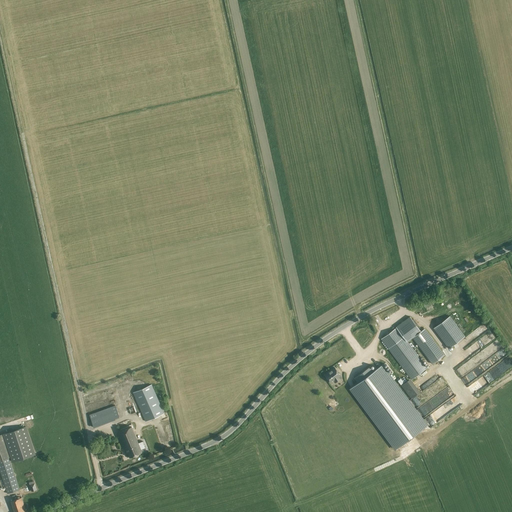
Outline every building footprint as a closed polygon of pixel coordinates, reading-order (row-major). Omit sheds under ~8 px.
[(450,316),(434,328),(449,348),(465,336),(450,316)] [(396,327),(396,328),(381,339),(384,343),(412,380),(427,368),(407,341),(412,337),(432,364),(444,355),(428,333),(425,329),(421,331),(410,317),(403,322),(397,327),(396,327)] [(511,363),(509,358),(498,365),(502,372),(511,366),(511,363)] [(359,383),(351,389),(359,400),(395,449),(427,425),(382,365),(374,372),(370,367),(355,378),(359,383)] [(329,373),(325,375),(331,383),(333,381),(334,381),(337,378),(338,380),(341,378),(340,376),(341,376),(334,367),(330,370),(331,371),(329,373)] [(470,382),(467,376),(462,379),(465,385),(470,382)] [(420,392),(410,378),(401,385),(411,399),(420,392)] [(151,384),(133,392),(146,421),(164,414),(151,384)] [(89,415),(94,427),(115,419),(119,417),(115,405),(89,415)] [(431,427),(441,418),(437,414),(431,419),(427,415),(423,419),(431,427)] [(4,434),(3,434),(11,457),(13,462),(35,454),(26,427),(4,434)] [(131,427),(124,430),(131,447),(126,449),(130,457),(142,452),(141,449),(145,447),(143,441),(138,443),(131,427)] [(117,433),(122,445),(124,450),(126,449),(131,447),(124,430),(117,433)] [(0,434),(0,470),(8,494),(19,490),(10,462),(9,458),(11,457),(3,434),(1,434),(0,434)] [(11,501),(14,511),(24,511),(26,511),(25,508),(22,497),(11,501)]
